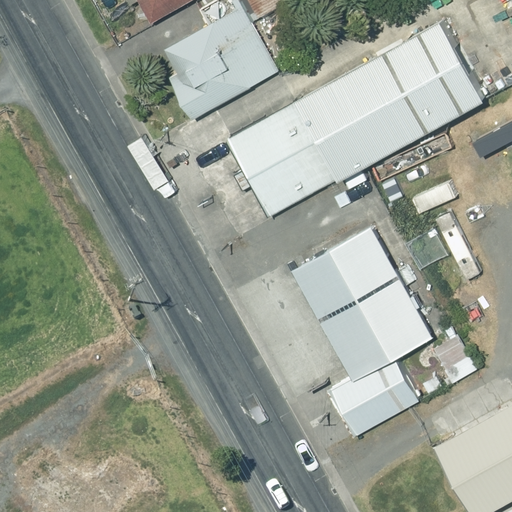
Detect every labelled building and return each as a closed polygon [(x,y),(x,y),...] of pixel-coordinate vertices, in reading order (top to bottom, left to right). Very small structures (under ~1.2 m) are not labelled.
[(145,0),(157,19),(192,0),(145,0)] [(238,0),(241,6),(171,45),(185,70),(176,75),(199,116),(284,68),(256,19),(291,0),(238,0)] [(451,17),(236,135),(253,165),(239,172),(248,188),(261,181),(278,211),(347,173),(349,176),(495,96),(451,17)] [(379,216),(301,259),(362,367),(337,380),(363,426),(425,393),(400,348),(441,327),(379,216)] [(481,364),(461,330),(438,343),(450,364),(452,362),(460,376),(481,364)] [(511,395),(446,431),(487,505),(511,490),(511,395)] [(17,480),(66,511),(116,511),(144,469),(115,450),(98,475),(43,440),(17,480)]
